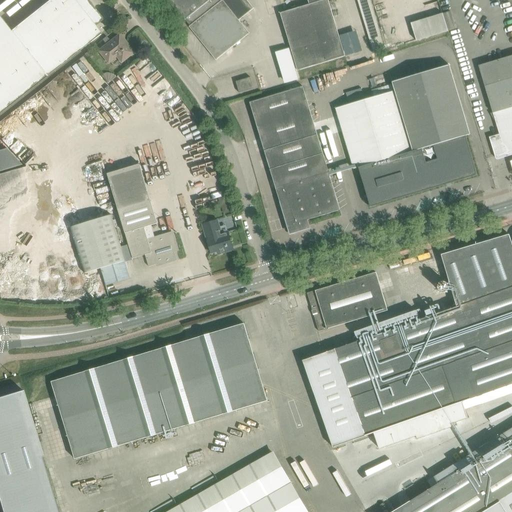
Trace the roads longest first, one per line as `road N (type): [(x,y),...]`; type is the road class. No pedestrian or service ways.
road 1 (unclassified): [(271,280),(208,106),(125,0)]
road 2 (secondary): [(511,205),(271,280)]
road 3 (secondary): [(271,280),(73,332)]
